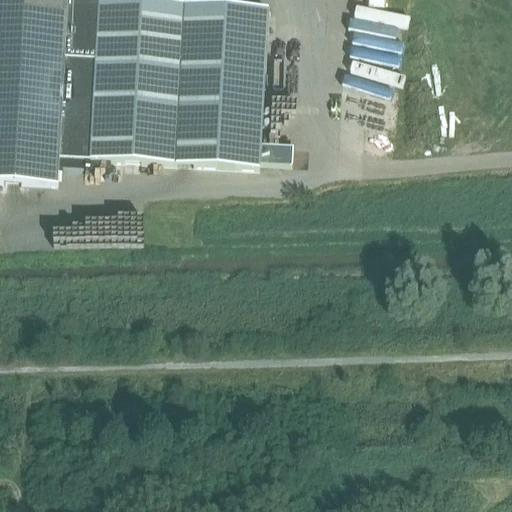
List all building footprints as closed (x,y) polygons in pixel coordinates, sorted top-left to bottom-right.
[(96,66),(91,165),(260,174),(269,13),(152,7),(125,40),(110,28),(103,37),(88,26),(104,5),(83,4),(83,17),(67,16),(68,3),(0,0),(0,187),(57,191),(64,64),(96,66)] [(355,33),(348,59),(401,73),(408,47),(355,33)] [(20,216),(42,217),(43,196),(21,195),(20,216)] [(142,217),(77,218),(78,249),(142,248),(142,217)] [(35,241),(36,255),(56,254),(55,240),(35,241)]
